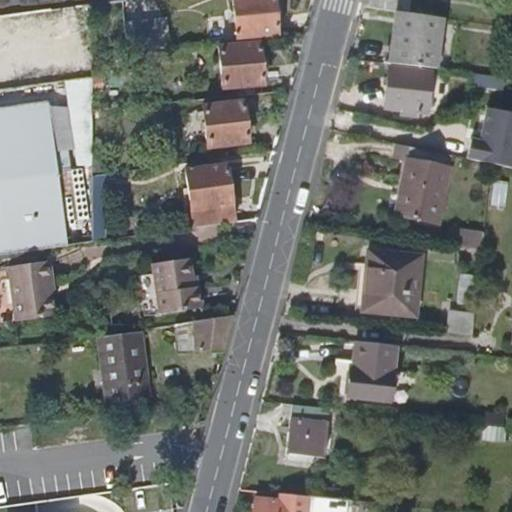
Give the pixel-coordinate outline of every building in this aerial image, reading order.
[(276,32),(272,0),(231,0),(235,36),(276,32)] [(401,12),(402,0),(364,0),(363,7),(396,11),(401,12)] [(36,10),(28,11),(0,14),(0,36),(34,31),(36,47),(52,45),(47,9),(36,10)] [(437,68),(444,18),(401,12),(396,11),(389,63),(437,68)] [(163,47),(160,16),(121,20),(123,51),(163,47)] [(261,81),(257,41),(218,44),(221,85),(261,81)] [(426,111),(431,72),(388,67),(384,107),(426,111)] [(92,164),(91,109),(91,76),(63,81),(75,165),(92,164)] [(0,253),(69,244),(66,225),(59,171),(49,98),(0,105),(0,253)] [(249,140),(243,99),(203,104),(208,145),(249,140)] [(470,138),(466,158),(511,167),(511,112),(486,107),(479,140),(470,138)] [(438,227),(450,171),(447,170),(450,155),(400,145),(397,159),(407,161),(401,188),(408,189),(401,219),(438,227)] [(232,221),(225,163),(184,170),(189,209),(185,209),(187,228),(232,221)] [(80,168),(59,171),(66,225),(73,223),(72,218),(86,216),(80,168)] [(110,238),(103,174),(92,175),(92,241),(110,238)] [(511,183),(497,181),(494,209),(509,210),(511,183)] [(401,219),(408,189),(401,188),(395,217),(401,219)] [(485,234),(460,231),(458,247),(484,250),(485,234)] [(416,319),(422,259),(370,253),(366,294),(373,294),(371,314),(416,319)] [(201,308),(197,281),(193,282),(189,257),(152,263),(153,274),(139,276),(145,315),(201,308)] [(53,283),(49,261),(10,266),(18,321),(55,316),(50,284),(53,283)] [(478,312),(481,280),(464,279),(461,310),(478,312)] [(371,314),(373,294),(366,294),(364,313),(371,314)] [(477,318),(453,315),(451,333),(476,336),(477,318)] [(223,351),(232,317),(177,324),(181,353),(223,351)] [(151,395),(143,329),(102,334),(101,335),(109,400),(151,395)] [(403,399),(408,347),(369,343),(366,374),(362,374),(360,395),(403,399)] [(324,455),(329,408),(291,404),(284,458),(309,461),(309,454),(324,455)] [(498,414),(482,413),(481,423),(497,425),(498,414)] [(500,427),(479,426),(478,440),(499,441),(500,427)] [(344,511),(346,500),(279,493),(278,499),(253,497),(251,511),(344,511)] [(97,511),(95,494),(83,496),(39,502),(39,511),(97,511)]
